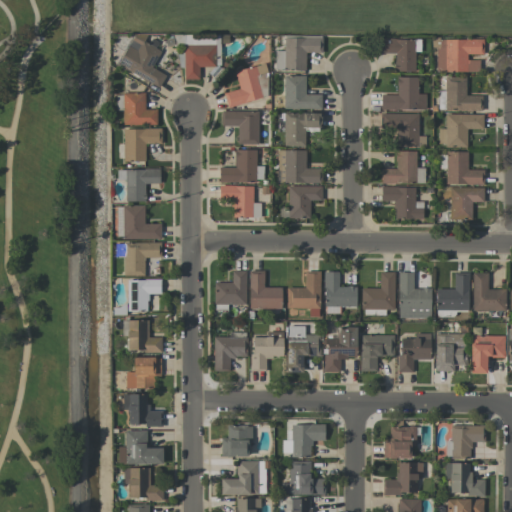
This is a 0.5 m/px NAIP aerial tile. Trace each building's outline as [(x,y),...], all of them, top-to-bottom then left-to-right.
[(117,65),(159,87),(165,75),(151,68),(161,50),(133,35),(117,65)] [(219,59),(219,37),(184,38),(184,45),(215,44),(216,59),(219,59)] [(420,40),(381,39),(380,53),(395,54),(395,71),(414,72),(415,52),(420,52),(420,40)] [(483,55),(483,40),(437,39),(436,71),(479,72),(479,60),(467,60),(467,55),(483,55)] [(215,46),(184,45),(183,79),(198,80),(199,67),(214,67),(215,46)] [(271,96),(262,64),(234,71),(239,89),(223,93),(227,107),(271,96)] [(321,109),(321,94),(305,94),(305,76),(283,76),(284,109),(321,109)] [(381,95),(381,110),(425,110),(425,94),(417,94),(417,77),(396,77),(397,95),(381,95)] [(481,111),(481,96),(465,95),(465,78),(445,77),(445,110),(481,111)] [(156,125),(156,110),(144,110),(144,93),(122,93),(122,126),(156,125)] [(258,111),(221,111),(221,126),(237,126),(237,144),(257,145),(258,111)] [(283,113),(284,146),(304,146),(304,130),(320,130),(319,113),(283,113)] [(417,147),(418,114),(380,113),(380,129),(395,130),(395,146),(417,147)] [(482,129),(482,115),(445,114),(445,128),(438,128),(438,146),(466,147),(466,129),(482,129)] [(160,129),(122,129),(123,162),(145,161),(144,144),(161,144),(160,129)] [(218,168),(219,182),(263,181),(263,166),(256,166),(255,149),(234,150),(235,167),(218,168)] [(305,151),(284,150),(283,183),(320,184),(321,169),(305,168),(305,151)] [(415,151),(395,152),(395,169),(381,169),(381,184),(424,183),(423,168),(416,168),(415,151)] [(445,185),(483,184),(483,170),(467,170),(467,152),(445,152),(445,185)] [(125,202),(145,202),(145,184),(159,184),(159,169),(117,169),(117,180),(125,180),(125,202)] [(252,203),(252,186),(219,186),(218,200),(232,200),(232,217),(259,218),(260,203),(252,203)] [(321,186),(287,187),(288,218),(309,218),(309,201),(321,200),(321,186)] [(422,219),(422,202),(414,201),(414,187),(381,187),(381,201),(394,201),(394,219),(422,219)] [(450,219),(471,219),(471,202),(483,202),(483,187),(449,188),(450,219)] [(122,239),(160,238),(160,223),(144,224),(144,205),(121,206),(122,239)] [(160,242),(123,243),(124,276),(144,276),(143,258),(160,257),(160,242)] [(246,304),(245,271),(231,271),(231,282),(213,283),(214,305),(246,304)] [(281,288),(263,287),(264,271),(249,271),(248,308),(281,309),(281,288)] [(286,308),(308,308),(308,317),(319,317),(319,271),(304,271),(304,288),(286,287),(286,308)] [(356,307),(355,287),(338,287),(338,272),(323,272),(324,313),(339,313),(339,307),(356,307)] [(360,288),(361,310),(394,309),(393,272),(379,272),(379,288),(360,288)] [(413,273),(398,272),(398,317),(430,318),(430,288),(412,288),(413,273)] [(435,310),(468,310),(468,273),(454,272),(453,289),(436,289),(435,310)] [(487,273),(472,273),(472,311),(505,311),(505,289),(487,290),(487,273)] [(160,294),(160,280),(127,280),(126,311),(147,311),(147,294),(160,294)] [(161,351),(160,337),(148,337),(147,320),(127,320),(127,352),(161,351)] [(323,372),(339,372),(339,358),(356,359),(356,328),(337,327),(337,338),(327,338),(326,354),(323,354),(323,372)] [(213,337),(212,371),(229,371),(229,357),(246,357),(246,332),(228,332),(227,337),(213,337)] [(251,337),(251,370),(265,370),(265,358),(282,357),(282,332),(269,332),(269,337),(251,337)] [(465,334),(435,333),(434,371),(453,372),(453,365),(464,365),(465,334)] [(320,335),(298,334),(298,340),(286,340),(285,372),(302,373),(302,356),(319,357),(320,335)] [(430,334),(414,334),(414,338),(398,338),(398,372),(412,372),(412,360),(430,360),(430,334)] [(376,372),(376,357),(393,357),(393,335),(360,335),(359,371),(376,372)] [(504,357),(503,336),(469,336),(470,374),(486,373),(486,357),(504,357)] [(125,387),(153,388),(153,376),(159,376),(160,358),(133,357),(132,372),(125,372),(125,387)] [(161,426),(161,411),(147,410),(147,395),(122,394),(122,410),(128,411),(127,425),(161,426)] [(324,440),(323,424),(289,425),(290,440),(281,440),(282,458),(310,457),(310,441),(324,440)] [(221,438),(220,456),(249,457),(250,425),(226,425),(226,438),(221,438)] [(450,459),(470,459),(470,442),(484,442),(484,426),(451,425),(450,459)] [(389,426),(389,440),(383,440),(382,458),(410,459),(410,446),(414,446),(415,427),(389,426)] [(146,430),(124,431),(125,465),(162,464),(162,448),(146,448),(146,430)] [(264,461),(236,461),(236,479),(220,479),(220,495),(264,494),(264,461)] [(324,495),(324,479),(310,479),(310,461),(289,461),(288,495),(324,495)] [(416,494),(416,478),(421,478),(421,462),(396,463),(397,480),(382,480),(383,494),(416,494)] [(483,480),(469,479),(470,463),(444,463),(444,479),(449,479),(449,494),(483,495),(483,480)] [(148,468),(123,468),(123,484),(127,484),(128,500),(162,499),(161,485),(149,486),(148,468)] [(259,511),(259,498),(234,499),(234,511),(259,511)] [(309,511),(309,499),(285,499),(284,511),(309,511)] [(418,511),(419,499),(398,499),(397,511),(418,511)] [(482,511),(482,499),(446,500),(446,511),(482,511)]
